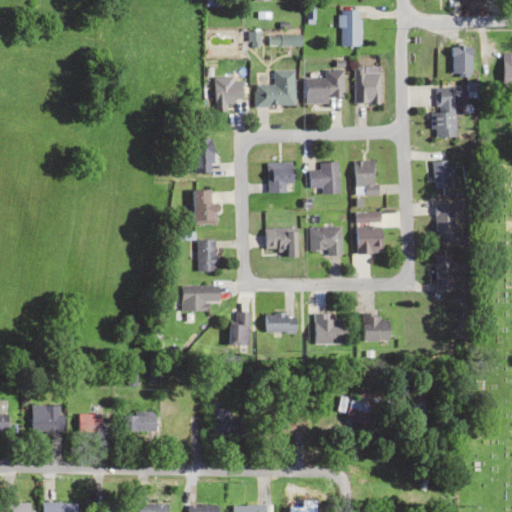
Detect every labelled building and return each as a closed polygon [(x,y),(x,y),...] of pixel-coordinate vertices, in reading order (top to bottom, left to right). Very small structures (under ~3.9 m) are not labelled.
[(338,45),(359,45),(359,8),(338,8),(338,45)] [(253,29),(245,34),(252,47),(260,42),(253,29)] [(451,74),(470,74),(470,44),(451,44),(451,74)] [(511,55),(502,55),(501,83),(511,82),(511,55)] [(378,104),(378,66),(352,66),(352,104),(378,104)] [(292,69),(272,69),(272,83),(253,83),(253,105),(292,105),(292,69)] [(341,95),(341,69),(321,69),(321,77),(303,77),(303,102),(327,102),(327,95),(341,95)] [(223,110),(223,101),(240,101),(240,78),(212,78),(212,110),(223,110)] [(430,111),(430,136),(454,136),(453,114),(461,114),(460,86),(433,86),(434,111),(430,111)] [(192,136),(192,172),(212,172),(212,136),(192,136)] [(446,168),(446,158),(430,158),(431,187),(451,187),(451,168),(446,168)] [(373,160),(353,160),(353,185),(362,185),(362,194),(377,194),(377,182),(373,182),(373,160)] [(284,191),(284,184),(291,183),(291,161),(265,162),(265,192),(284,191)] [(319,192),(337,192),(337,161),(317,161),(317,169),(308,169),(308,187),(319,187),(319,192)] [(208,189),(192,189),(192,223),(216,223),(216,202),(208,202),(208,189)] [(433,204),(433,242),(452,242),(452,204),(433,204)] [(380,253),(380,216),(354,216),(354,253),(380,253)] [(307,226),(307,252),(325,252),(325,254),(340,254),(340,226),(307,226)] [(263,248),(285,248),(285,256),(294,256),(294,228),(263,228),(263,248)] [(195,271),(214,271),(214,239),(195,239),(195,271)] [(451,255),(434,255),(434,291),(450,291),(450,274),(451,274),(451,255)] [(179,284),(179,310),(201,310),(201,301),(217,301),(217,284),(179,284)] [(229,344),(247,344),(247,310),(229,310),(229,344)] [(292,332),(292,310),(264,310),(264,332),(292,332)] [(344,344),(344,314),(313,314),(313,344),(344,344)] [(387,340),(387,314),(360,314),(360,340),(387,340)] [(343,417),(376,429),(386,402),(352,390),(343,417)] [(61,405),(29,405),(29,431),(61,431),(61,405)] [(228,407),(211,407),(211,435),(244,436),(244,415),(228,415),(228,407)] [(153,411),(124,411),(124,430),(153,430),(153,411)] [(99,440),(99,412),(77,412),(77,440),(99,440)] [(163,414),(163,432),(198,432),(198,414),(163,414)] [(0,500),(0,511),(30,511),(30,502),(0,500)] [(75,511),(75,501),(41,501),(40,511),(75,511)] [(125,511),(126,502),(96,502),(95,511),(125,511)]
